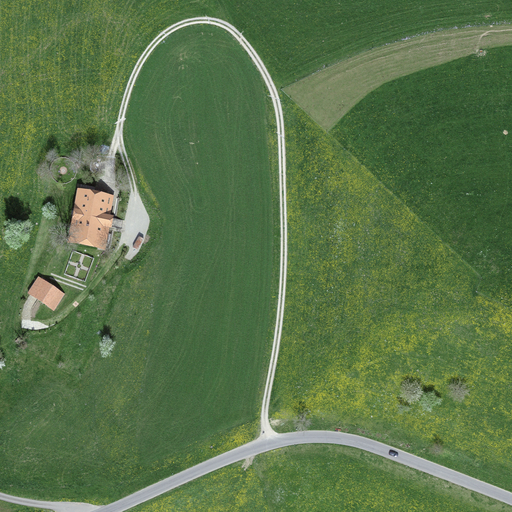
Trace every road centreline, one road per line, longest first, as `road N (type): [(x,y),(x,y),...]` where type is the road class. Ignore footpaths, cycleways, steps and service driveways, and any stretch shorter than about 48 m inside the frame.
road 1 (track): [(271,443),(267,403),(286,263),(284,144),(278,93),(263,66),(236,25),(211,11),(160,30),(130,79),(112,158)]
road 2 (tertiary): [(511,499),(362,446),(306,438),(241,451),(108,511)]
